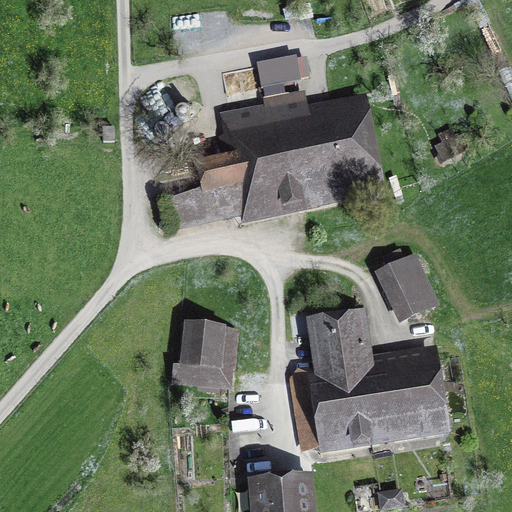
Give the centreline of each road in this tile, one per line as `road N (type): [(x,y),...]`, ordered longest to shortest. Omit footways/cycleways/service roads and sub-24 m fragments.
road 1 (track): [(0,417),(132,271),(124,0)]
road 2 (track): [(458,0),(346,51),(130,197)]
road 3 (track): [(390,340),(363,286),(329,268),(271,272),(218,247),(132,271)]
road 4 (track): [(273,463),(278,311),(271,272)]
